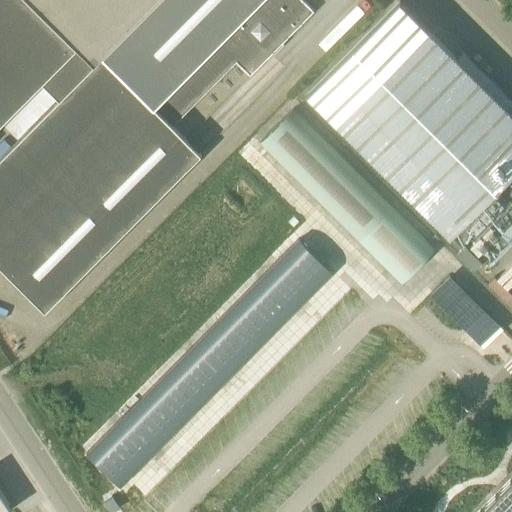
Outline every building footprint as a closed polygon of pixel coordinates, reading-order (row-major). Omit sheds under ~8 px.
[(251,73),(314,10),(303,0),(158,0),(95,63),(59,100),(0,158),(0,267),(45,311),(201,155),(172,125),(237,60),(251,73)] [(0,0),(0,124),(41,83),(59,100),(95,63),(31,0),(0,0)] [(31,0),(95,63),(158,0),(31,0)] [(306,94),(492,279),(511,259),(511,112),(399,1),(306,94)] [(435,251),(293,106),(258,142),(401,283),(435,251)] [(301,237),(86,453),(121,487),(334,270),(301,237)] [(485,306),(451,273),(431,295),(465,328),(473,320),(485,306)] [(511,511),(511,484),(485,511),(511,511)]
